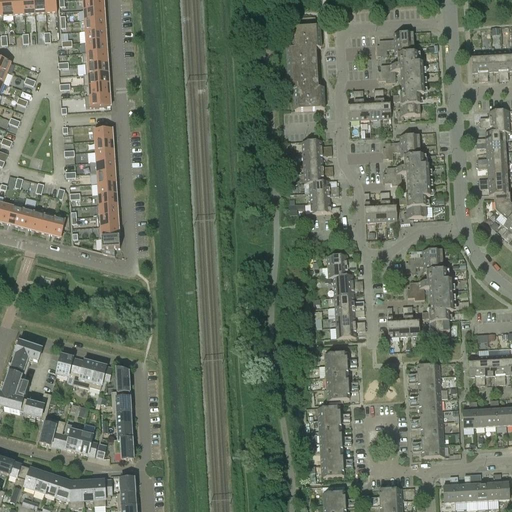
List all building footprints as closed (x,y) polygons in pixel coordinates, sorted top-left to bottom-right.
[(1,0),(2,18),(3,18),(13,18),(12,0),(1,0)] [(12,0),(13,18),(24,17),(22,0),(12,0)] [(33,0),(22,0),(24,17),(35,16),(33,0)] [(33,0),(35,16),(46,16),(44,0),(33,0)] [(55,0),(44,0),(46,16),(57,15),(55,0)] [(103,0),(83,2),(84,12),(104,11),(103,0)] [(84,23),(105,22),(104,11),(84,12),(84,23)] [(315,19),(296,20),(297,30),(290,31),(292,51),(316,50),(316,51),(321,50),(320,29),(316,29),(315,19)] [(84,23),(80,23),(81,34),(85,34),(105,33),(105,22),(84,23)] [(105,33),(85,34),(86,45),(106,43),(105,33)] [(379,43),(380,48),(414,46),(413,35),(394,36),(394,42),(379,43)] [(106,43),(86,45),(87,55),(107,54),(106,43)] [(380,48),(377,48),(377,59),(383,58),(383,60),(387,59),(387,52),(395,52),(395,58),(397,58),(397,57),(414,56),(414,46),(380,48)] [(287,51),(288,72),(317,71),(316,51),(316,50),(292,51),(287,51)] [(511,53),(502,54),(504,83),(509,83),(508,73),(511,72),(511,53)] [(83,67),(85,67),(85,66),(107,65),(107,54),(87,55),(82,55),(83,67)] [(492,55),(493,74),(498,74),(499,83),(504,83),(502,54),(492,55)] [(484,84),(482,55),(471,56),(473,75),(478,75),(479,84),(484,84)] [(482,55),(484,84),(488,84),(488,74),(493,74),(492,55),(482,55)] [(417,56),(414,56),(397,57),(397,58),(398,67),(381,68),(381,74),(378,74),(379,83),(386,83),(386,86),(396,85),(395,74),(403,73),(404,97),(393,97),(394,104),(400,104),(401,108),(420,107),(419,98),(424,97),(422,66),(417,66),(417,56)] [(0,72),(7,75),(11,65),(0,60),(0,72)] [(83,67),(78,67),(78,77),(83,77),(86,77),(108,76),(107,65),(85,66),(85,67),(83,67)] [(318,90),(318,81),(317,71),(288,72),(289,93),(294,93),(294,92),(318,91),(318,90)] [(109,86),(108,76),(86,77),(83,77),(84,89),(89,88),(109,86)] [(110,97),(109,86),(89,88),(89,98),(89,99),(110,97)] [(323,90),(318,90),(318,91),(294,92),(294,93),(295,113),(324,111),(323,90)] [(369,102),(370,122),(381,121),(379,92),(374,93),(375,102),(369,102)] [(381,121),(391,120),(390,101),(384,101),(384,92),(379,92),(381,121)] [(358,93),(354,94),(354,103),(348,103),(350,123),(360,122),(358,93)] [(358,93),(360,122),(370,122),(369,102),(364,102),(363,93),(358,93)] [(110,109),(110,97),(89,99),(89,98),(85,98),(85,110),(110,109)] [(420,117),(420,107),(401,108),(401,113),(397,113),(398,123),(404,123),(404,118),(420,117)] [(480,126),(509,124),(508,113),(489,114),(489,120),(480,121),(480,126)] [(510,135),(509,124),(480,126),(480,131),(490,130),(490,135),(505,134),(505,135),(510,135)] [(94,132),(95,143),(113,142),(112,131),(94,132)] [(485,141),(476,142),(476,146),(505,144),(505,135),(505,134),(490,135),(485,135),(485,141)] [(385,146),(385,150),(420,148),(419,138),(400,139),(400,145),(385,146)] [(113,142),(95,143),(95,154),(113,153),(113,142)] [(322,150),(321,143),(302,144),(303,155),(332,153),(331,149),(322,150)] [(506,155),(505,144),(476,146),(477,151),(486,151),(486,156),(506,155)] [(420,148),(385,150),(383,151),(383,161),(388,161),(388,163),(393,162),(393,155),(401,154),(401,160),(404,160),(421,159),(421,158),(420,148)] [(96,155),(88,155),(89,165),(90,165),(96,165),(114,164),(113,153),(95,154),(96,155)] [(332,159),(332,153),(303,155),(303,165),(323,164),(322,159),(332,159)] [(478,167),(507,165),(506,155),(486,156),(487,162),(477,162),(478,167)] [(423,158),(421,158),(421,159),(404,160),(404,170),(386,171),(387,177),(384,177),(384,186),(391,186),(391,188),(401,188),(401,176),(409,176),(410,200),(399,200),(399,207),(406,207),(406,211),(426,209),(425,200),(430,200),(428,168),(424,168),(423,158)] [(96,165),(90,165),(91,176),(97,176),(115,175),(114,164),(96,165)] [(333,174),(332,169),(323,170),(323,164),(303,165),(304,175),(333,174)] [(507,175),(507,165),(478,167),(478,171),(487,171),(488,176),(507,175)] [(333,179),(333,174),(304,175),(304,186),(309,186),(309,185),(324,184),(323,179),(333,179)] [(115,185),(115,175),(97,176),(98,186),(115,185)] [(479,187),(508,186),(507,175),(488,176),(488,182),(479,183),(479,187)] [(310,195),(339,194),(338,189),(329,190),(329,184),(324,184),(309,185),(309,186),(310,195)] [(98,187),(91,187),(92,198),(98,197),(116,196),(115,185),(98,186),(98,187)] [(508,195),(508,186),(479,187),(479,192),(489,192),(489,197),(510,196),(510,195),(508,195)] [(339,199),(339,194),(310,195),(310,206),(330,204),(329,199),(339,199)] [(376,224),(387,224),(385,195),(380,195),(380,205),(375,205),(376,224)] [(389,195),(385,195),(387,224),(397,223),(396,204),(390,204),(389,195)] [(98,197),(99,208),(117,207),(116,196),(98,197)] [(366,225),(376,224),(375,205),(370,206),(369,196),(364,196),(366,225)] [(510,196),(494,197),(495,202),(495,213),(507,223),(508,224),(511,218),(511,207),(510,206),(510,201),(510,196)] [(23,212),(19,229),(29,232),(34,214),(35,209),(36,203),(26,200),(25,207),(24,209),(24,212),(23,212)] [(13,207),(8,226),(19,229),(23,212),(24,212),(24,209),(23,209),(25,203),(15,201),(14,207),(13,207)] [(0,224),(8,226),(13,207),(2,204),(2,206),(0,215),(0,224)] [(340,215),(339,209),(330,210),(330,204),(310,206),(311,216),(340,215)] [(296,207),(291,207),(289,207),(289,218),(297,217),(297,212),(305,211),(304,206),(296,207)] [(118,218),(117,207),(99,208),(97,208),(97,219),(100,219),(118,218)] [(427,220),(426,209),(406,211),(406,216),(403,216),(404,226),(410,226),(410,221),(427,220)] [(40,234),(44,217),(34,214),(29,232),(40,234)] [(50,237),(55,220),(44,217),(40,234),(50,237)] [(100,230),(118,228),(118,218),(100,219),(100,229),(100,230)] [(506,241),(511,234),(511,218),(508,224),(507,223),(504,227),(508,231),(502,238),(506,241)] [(66,222),(55,220),(50,237),(61,240),(66,222)] [(494,232),(498,227),(494,223),(490,228),(494,232)] [(119,239),(118,228),(100,230),(100,229),(98,229),(99,241),(101,241),(101,240),(119,239)] [(120,250),(119,239),(101,240),(101,241),(102,255),(115,259),(114,251),(120,250)] [(419,259),(413,260),(414,265),(443,263),(442,253),(423,254),(423,259),(419,259)] [(327,259),(327,270),(356,268),(356,263),(347,264),(346,258),(327,259)] [(408,265),(405,265),(405,270),(406,275),(406,276),(411,275),(411,277),(413,277),(416,277),(415,269),(418,269),(423,269),(424,275),(426,275),(426,274),(443,273),(443,263),(414,265),(413,260),(409,260),(408,260),(408,265)] [(327,270),(319,270),(319,274),(320,281),(325,280),(331,280),(333,280),(333,279),(347,278),(347,273),(357,273),(356,268),(327,270)] [(446,272),(443,273),(426,274),(426,275),(427,284),(409,285),(409,291),(407,291),(407,300),(414,300),(414,303),(424,302),(424,291),(432,290),(433,314),(422,315),(422,321),(429,321),(429,325),(448,324),(448,314),(453,314),(451,282),(446,283),(446,272)] [(334,300),(354,298),(353,293),(363,293),(362,283),(353,284),(352,278),(347,278),(333,279),(333,280),(334,300)] [(354,304),(354,298),(334,300),(335,310),(364,308),(363,304),(354,304)] [(355,314),(364,313),(364,308),(335,310),(335,320),(355,319),(355,314)] [(399,339),(409,338),(408,319),(407,309),(402,309),(403,319),(398,320),(399,339)] [(419,338),(418,318),(412,319),(412,309),(407,309),(408,319),(409,338),(419,338)] [(388,339),(399,339),(398,320),(392,320),(392,310),(386,310),(388,339)] [(355,325),(355,319),(335,320),(336,330),(365,328),(365,324),(355,325)] [(429,330),(426,331),(426,335),(426,341),(433,340),(442,340),(442,335),(449,334),(448,324),(429,325),(429,330)] [(356,334),(365,333),(365,328),(336,330),(337,341),(356,340),(356,334)] [(1,398),(0,402),(0,411),(45,423),(46,420),(50,406),(51,401),(52,397),(44,395),(40,408),(38,407),(39,403),(25,400),(28,391),(29,388),(27,387),(28,385),(24,384),(31,365),(32,366),(33,363),(37,365),(42,352),(37,350),(34,350),(28,347),(26,347),(20,345),(16,357),(9,376),(2,398),(1,398)] [(347,367),(346,355),(334,356),(327,356),(324,357),(325,369),(347,367)] [(61,357),(56,377),(57,377),(68,380),(69,373),(75,375),(79,362),(73,360),(61,357)] [(499,358),(501,387),(505,387),(505,377),(510,377),(509,357),(499,358)] [(479,359),(480,388),(485,388),(484,378),(490,378),(489,358),(479,359)] [(489,358),(490,378),(495,378),(496,387),(501,387),(499,358),(489,358)] [(479,359),(468,360),(469,379),(475,379),(476,388),(480,388),(479,359)] [(75,375),(72,387),(89,392),(90,390),(89,390),(95,366),(84,363),(79,362),(75,375)] [(89,390),(90,390),(100,392),(103,382),(109,383),(112,371),(106,369),(95,366),(89,390)] [(347,367),(325,369),(326,380),(348,379),(347,372),(347,367)] [(417,369),(417,381),(440,379),(439,367),(417,369)] [(112,401),(130,400),(129,394),(130,394),(129,374),(116,371),(118,394),(111,394),(112,401)] [(348,379),(326,380),(326,391),(348,390),(348,379)] [(417,385),(418,392),(440,391),(440,379),(417,381),(417,385)] [(348,390),(326,391),(327,403),(329,403),(342,402),(349,402),(349,395),(348,390)] [(441,402),(440,391),(418,392),(418,399),(419,403),(441,402)] [(130,400),(112,401),(112,416),(116,415),(131,414),(130,400)] [(419,408),(419,415),(442,414),(441,402),(419,403),(419,408)] [(340,409),(317,411),(318,423),(340,421),(340,417),(340,409)] [(505,411),(494,412),(495,429),(506,428),(505,411)] [(494,412),(484,413),(485,430),(495,429),(494,412)] [(463,431),(474,430),(473,413),(462,414),(463,431)] [(484,413),(473,413),(474,430),(485,430),(484,413)] [(131,414),(116,415),(117,429),(131,428),(131,414)] [(442,425),(442,414),(419,415),(420,422),(420,426),(442,425)] [(62,437),(65,425),(46,420),(45,423),(39,445),(51,448),(59,450),(62,437)] [(318,423),(319,434),(341,433),(341,426),(340,421),(318,423)] [(420,431),(421,438),(443,436),(442,425),(420,426),(420,431)] [(62,437),(59,450),(66,452),(77,455),(82,435),(83,431),(83,430),(67,426),(64,438),(62,437)] [(117,429),(118,442),(132,442),(132,441),(131,428),(117,429)] [(97,446),(91,445),(94,434),(83,431),(82,435),(77,455),(88,458),(88,457),(94,459),(97,446)] [(342,444),(341,433),(319,434),(319,445),(342,444)] [(421,449),(444,448),(443,436),(421,438),(421,445),(421,449)] [(118,442),(114,442),(115,456),(121,455),(121,462),(133,462),(132,442),(118,442)] [(319,445),(320,457),(342,456),(342,449),(342,444),(319,445)] [(106,448),(100,447),(97,460),(103,461),(106,448)] [(444,460),(444,448),(421,449),(422,454),(422,461),(444,460)] [(343,467),(342,456),(320,457),(308,458),(308,462),(320,461),(321,468),(343,467)] [(26,483),(31,471),(2,461),(0,468),(0,474),(26,483)] [(343,471),(343,467),(321,468),(321,480),(344,479),(343,471)] [(40,474),(31,471),(26,483),(24,489),(34,493),(40,474)] [(51,478),(40,474),(34,493),(45,496),(51,478)] [(493,486),(486,486),(487,503),(488,503),(488,511),(498,510),(498,503),(496,476),(492,477),(493,486)] [(501,476),(496,476),(498,503),(509,502),(508,485),(501,485),(501,476)] [(480,477),(475,478),(476,504),(487,503),(486,486),(480,487),(480,477)] [(55,500),(61,481),(51,478),(45,496),(55,500)] [(470,487),(465,488),(465,505),(476,504),(475,478),(470,478),(470,487)] [(449,479),(450,488),(443,489),(443,506),(455,505),(453,479),(449,479)] [(457,479),(453,479),(455,505),(465,505),(465,488),(458,488),(457,479)] [(71,484),(61,481),(55,500),(67,504),(69,504),(72,484),(71,484)] [(120,496),(135,495),(134,481),(120,482),(120,496)] [(93,483),(82,484),(83,503),(84,503),(94,503),(93,483)] [(105,497),(104,483),(93,483),(94,503),(94,509),(106,508),(105,501),(105,497)] [(83,503),(82,484),(72,484),(69,504),(67,504),(68,510),(84,509),(84,503),(83,503)] [(379,504),(401,503),(401,491),(378,493),(379,500),(379,504)] [(121,510),(136,509),(135,495),(120,496),(117,496),(117,511),(121,510)] [(322,496),(323,508),(345,506),(345,502),(344,495),(322,496)] [(379,511),(401,511),(401,503),(379,504),(379,511)]
